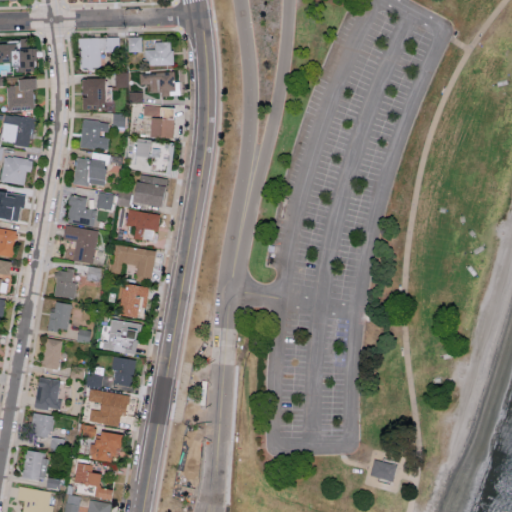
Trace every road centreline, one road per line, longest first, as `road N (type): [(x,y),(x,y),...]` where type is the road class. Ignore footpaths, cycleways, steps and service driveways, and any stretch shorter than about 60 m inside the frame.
road 1 (residential): [(143,511),(210,121),(200,0)]
road 2 (residential): [(0,480),(56,148),(61,78),(51,0)]
road 3 (residential): [(0,23),(203,17)]
